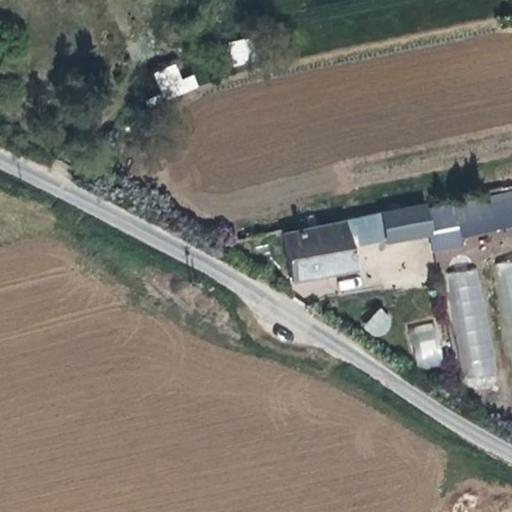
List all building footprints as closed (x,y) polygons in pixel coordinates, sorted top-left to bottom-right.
[(229,43),(235,65),(251,61),(245,39),(229,43)] [(153,72),(165,100),(198,87),(193,74),(182,78),(176,63),(153,72)] [(428,237),(421,207),(377,216),(383,245),(428,237)] [(354,271),(344,223),(283,235),(292,284),(354,271)] [(511,261),(500,264),(511,331),(511,261)] [(443,276),(463,379),(498,373),(478,269),(443,276)] [(378,307),(363,326),(379,338),(394,319),(378,307)] [(406,330),(421,370),(446,361),(431,321),(406,330)]
